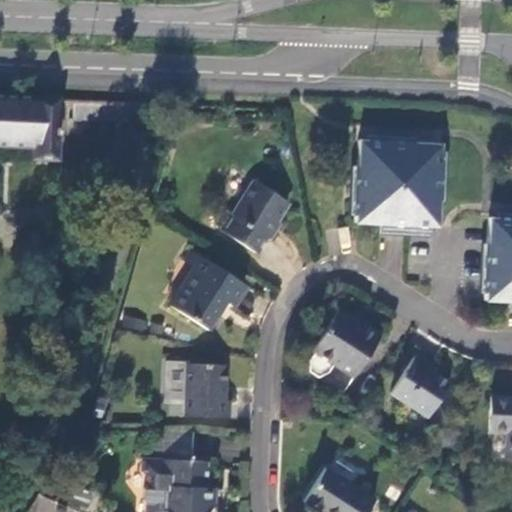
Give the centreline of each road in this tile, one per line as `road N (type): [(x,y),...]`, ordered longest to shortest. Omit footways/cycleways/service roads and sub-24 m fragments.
road 1 (secondary): [(0,61),(257,72),(313,56),(326,37),(511,49)]
road 2 (residential): [(260,511),(265,360),(279,317),(309,278),(334,263)]
road 3 (unclassified): [(334,263),(462,333),(511,343)]
